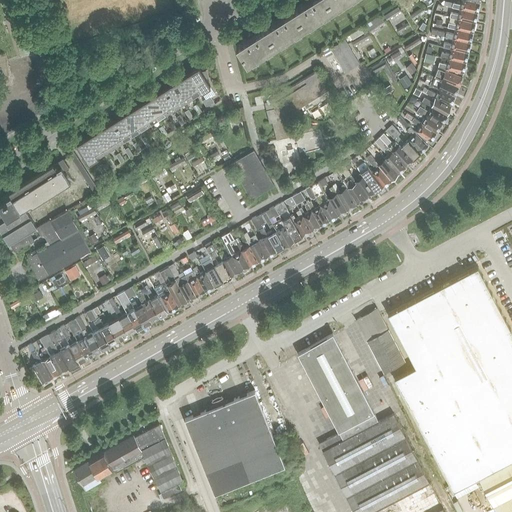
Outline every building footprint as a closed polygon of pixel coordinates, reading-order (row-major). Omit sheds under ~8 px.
[(305,2),(293,10),(304,27),(334,8),(329,0),(304,0),(305,2)] [(329,0),(334,8),(347,0),(329,0)] [(453,7),(461,8),(478,12),(480,2),(470,0),(456,0),(456,3),(454,3),(453,7)] [(401,10),(398,6),(384,15),(386,19),(401,10)] [(424,10),(421,7),(410,15),(412,19),(424,10)] [(475,22),(478,12),(461,8),(459,14),(451,12),(450,16),(451,17),(458,18),(475,22)] [(277,20),(264,28),(275,45),(304,27),(293,10),(282,17),(280,15),(276,18),(277,20)] [(381,19),(378,15),(365,24),(370,33),(385,23),(382,18),(381,19)] [(448,27),(456,28),(473,32),(475,22),(458,18),(451,17),(450,23),(449,22),(448,27)] [(407,23),(396,29),(399,33),(399,32),(400,34),(402,33),(401,31),(409,27),(407,23)] [(349,34),(352,39),(364,32),(361,27),(349,34)] [(247,63),(275,45),(264,28),(253,35),(252,33),(247,36),(248,38),(236,46),(247,63)] [(471,42),(473,32),(456,28),(455,34),(447,32),(446,36),(453,38),(471,42)] [(369,37),(367,33),(352,41),(354,45),(369,37)] [(437,36),(430,34),(428,43),(435,44),(437,36)] [(404,46),(407,50),(421,41),(420,40),(418,37),(404,46)] [(443,46),(451,48),(468,52),(471,42),(453,38),(452,44),(444,42),(443,46)] [(329,48),(344,72),(359,63),(344,39),(329,48)] [(332,53),(328,45),(321,49),(326,57),(332,53)] [(466,62),(468,52),(451,48),(449,54),(441,52),(441,56),(448,58),(466,62)] [(399,51),(391,55),(391,57),(393,60),(401,56),(399,51)] [(426,53),(424,61),(432,64),(434,55),(426,53)] [(415,56),(414,57),(411,54),(408,56),(414,64),(417,62),(415,59),(416,58),(415,56)] [(32,55),(10,61),(17,85),(13,87),(19,107),(45,99),(32,55)] [(438,67),(439,68),(443,69),(447,71),(448,68),(464,72),(466,62),(448,58),(447,64),(439,62),(438,67)] [(396,79),(385,59),(371,67),(374,72),(383,67),(392,81),(396,79)] [(404,69),(406,72),(407,70),(410,74),(414,71),(409,65),(405,68),(406,68),(404,69)] [(198,67),(189,73),(201,91),(210,86),(205,78),(207,78),(208,78),(206,70),(205,70),(201,71),(198,67)] [(462,76),(447,71),(443,69),(439,68),(436,76),(459,86),(462,76)] [(283,117),(290,113),(327,90),(316,71),(268,100),(266,97),(265,98),(268,102),(265,103),(267,108),(271,121),(275,139),(281,137),(281,138),(289,136),(283,117)] [(189,73),(181,78),(192,97),(201,91),(189,73)] [(424,82),(440,89),(456,96),(459,86),(436,76),(435,82),(426,78),(424,82)] [(181,78),(172,84),(184,102),(192,97),(181,78)] [(172,84),(163,89),(175,108),(184,102),(172,84)] [(392,90),(389,85),(382,90),(385,94),(392,90)] [(453,106),(456,96),(440,89),(438,94),(417,85),(415,88),(428,93),(435,97),(453,106)] [(0,89),(0,108),(17,104),(12,86),(0,89)] [(413,93),(418,96),(421,91),(415,88),(413,93)] [(163,89),(155,95),(166,113),(175,108),(163,89)] [(155,95),(146,100),(158,119),(166,113),(155,95)] [(214,104),(209,95),(202,100),(207,108),(214,104)] [(421,101),(434,107),(449,115),(453,106),(435,97),(434,99),(436,100),(436,103),(423,97),(421,101)] [(146,100),(138,105),(149,124),(158,119),(146,100)] [(202,111),(197,104),(193,106),(198,114),(202,111)] [(138,105),(129,111),(140,129),(149,124),(138,105)] [(443,124),(449,115),(434,107),(430,112),(419,106),(417,109),(443,124)] [(193,117),(188,109),(184,112),(189,119),(193,117)] [(425,118),(422,123),(437,132),(443,124),(417,109),(416,111),(425,118)] [(129,111),(120,116),(132,135),(140,129),(129,111)] [(437,132),(422,123),(407,113),(404,117),(419,127),(416,130),(431,141),(437,132)] [(184,122),(180,115),(176,117),(180,125),(184,122)] [(120,116),(112,122),(123,140),(132,135),(120,116)] [(413,135),(408,139),(421,152),(428,145),(407,123),(399,116),(396,119),(404,126),(413,135)] [(176,128),(171,120),(167,122),(172,130),(176,128)] [(112,122),(103,127),(115,146),(123,140),(112,122)] [(396,140),(401,146),(414,159),(421,152),(408,139),(404,143),(399,137),(397,135),(400,133),(392,124),(386,130),(396,140)] [(163,136),(167,133),(162,126),(159,128),(163,136)] [(103,127),(94,133),(106,151),(115,146),(103,127)] [(201,143),(211,136),(213,139),(215,137),(214,135),(219,132),(217,128),(199,139),(201,143)] [(158,139),(153,131),(150,133),(155,141),(158,139)] [(94,133),(86,138),(97,157),(106,151),(94,133)] [(379,137),(394,153),(406,167),(414,159),(401,146),(396,140),(392,144),(387,138),(383,134),(379,137)] [(150,144),(145,136),(141,139),(146,146),(150,144)] [(398,174),(406,167),(394,153),(379,137),(376,140),(391,156),(387,160),(398,174)] [(88,162),(97,157),(86,138),(77,144),(80,149),(77,150),(76,150),(81,157),(82,157),(81,156),(84,155),(88,162)] [(137,152),(141,150),(136,141),(132,144),(137,152)] [(132,155),(128,147),(124,150),(129,157),(132,155)] [(230,157),(226,150),(221,153),(225,160),(230,157)] [(208,155),(212,162),(216,160),(214,158),(216,157),(217,160),(219,159),(219,158),(221,157),(217,151),(208,155)] [(231,163),(251,198),(274,185),(254,151),(231,163)] [(124,160),(119,152),(115,155),(120,163),(124,160)] [(370,154),(380,167),(391,181),(398,174),(387,160),(383,164),(372,152),(370,154)] [(391,181),(380,167),(370,154),(367,157),(377,169),(372,172),(383,186),(391,181)] [(170,170),(182,164),(183,166),(187,164),(183,157),(168,165),(170,170)] [(26,209),(70,181),(64,171),(69,168),(62,158),(1,197),(4,201),(0,203),(0,207),(2,211),(0,212),(0,229),(9,243),(29,232),(37,228),(26,209)] [(115,166),(110,158),(106,160),(111,168),(115,166)] [(358,169),(361,172),(375,192),(383,186),(372,172),(365,161),(357,167),(358,169)] [(106,171),(101,164),(97,166),(102,174),(106,171)] [(154,179),(164,173),(162,169),(152,174),(152,175),(154,179)] [(366,198),(375,192),(361,172),(359,174),(362,179),(357,182),(366,198)] [(358,204),(366,198),(357,182),(352,176),(351,173),(343,179),(348,188),(358,203),(358,204)] [(147,179),(144,175),(134,181),(137,185),(147,179)] [(329,220),(338,215),(329,200),(324,202),(319,194),(324,191),(321,186),(318,182),(305,189),(309,197),(313,199),(316,197),(320,204),(329,220)] [(340,193),(338,194),(347,210),(356,205),(343,184),(341,185),(344,191),(340,193)] [(336,196),(329,200),(338,215),(347,210),(338,194),(333,186),(329,188),(333,194),(334,194),(336,196)] [(201,189),(187,198),(189,202),(203,193),(201,189)] [(295,204),(296,204),(305,199),(300,191),(291,196),(295,204)] [(295,204),(291,196),(284,200),(286,203),(293,205),(295,204)] [(306,201),(307,203),(320,225),(329,220),(320,204),(315,207),(311,201),(309,201),(308,199),(306,201)] [(294,241),(303,235),(294,220),(284,203),(283,201),(275,206),(279,214),(283,213),(286,219),(288,218),(290,222),(285,225),(294,241)] [(178,202),(170,206),(172,210),(180,205),(178,202)] [(311,230),(320,225),(307,203),(305,204),(306,206),(305,206),(307,210),(308,210),(309,212),(305,214),(301,208),(299,209),(311,230)] [(86,206),(77,211),(79,214),(77,216),(80,221),(96,212),(93,207),(88,210),(86,206)] [(266,210),(266,211),(270,218),(273,216),(274,217),(279,214),(275,206),(266,210)] [(299,217),(294,220),(303,235),(311,230),(299,209),(298,209),(299,210),(296,212),(299,217)] [(38,280),(43,277),(90,250),(78,229),(67,210),(37,228),(41,235),(43,234),(49,245),(36,252),(34,250),(30,252),(31,255),(26,258),(38,280)] [(276,250),(285,246),(276,230),(273,224),(266,211),(263,213),(273,232),(268,235),(276,250)] [(265,237),(259,240),(267,256),(276,250),(268,235),(263,227),(261,224),(265,222),(261,214),(251,219),(257,230),(259,229),(263,235),(264,235),(265,237)] [(102,222),(97,215),(94,217),(98,225),(102,222)] [(162,219),(159,215),(152,219),(155,223),(162,219)] [(203,225),(210,222),(212,225),(216,222),(213,216),(201,222),(203,225)] [(273,224),(276,230),(285,246),(294,241),(285,225),(281,218),(279,219),(278,217),(276,218),(278,221),(273,224)] [(137,230),(147,224),(145,219),(134,225),(137,230)] [(175,223),(170,225),(175,233),(179,230),(175,223)] [(142,232),(144,236),(154,230),(152,226),(142,232)] [(130,235),(127,230),(112,238),(115,243),(130,235)] [(220,236),(232,256),(240,271),(250,266),(241,250),(235,254),(230,244),(235,241),(229,231),(220,236)] [(9,243),(10,244),(14,250),(16,250),(34,240),(29,232),(9,243)] [(243,234),(247,241),(258,261),(267,256),(259,240),(255,234),(250,237),(246,232),(243,234)] [(92,243),(97,240),(93,234),(88,237),(92,243)] [(162,245),(157,237),(153,239),(158,248),(162,245)] [(241,250),(250,266),(258,261),(247,241),(244,242),(247,247),(245,248),(241,241),(240,242),(237,237),(235,238),(237,243),(241,250)] [(214,257),(211,252),(217,249),(212,241),(203,247),(209,255),(211,259),(214,257)] [(97,250),(100,255),(107,251),(104,246),(97,250)] [(140,250),(137,246),(130,251),(133,255),(140,250)] [(166,250),(164,246),(156,251),(158,254),(166,250)] [(232,276),(240,271),(232,256),(227,259),(223,252),(219,254),(223,261),(232,276)] [(201,264),(205,270),(214,286),(223,281),(214,265),(211,259),(209,255),(205,258),(202,254),(197,257),(201,264)] [(95,256),(82,263),(84,267),(97,259),(95,256)] [(223,281),(232,276),(223,261),(218,264),(214,257),(211,259),(214,265),(223,281)] [(75,266),(66,272),(70,279),(79,273),(75,266)] [(205,291),(214,286),(205,270),(201,273),(197,266),(193,269),(193,270),(205,291)] [(402,341),(406,349),(406,350),(411,358),(411,359),(415,367),(407,371),(395,377),(394,377),(395,378),(394,378),(394,379),(395,379),(399,387),(399,388),(399,387),(404,396),(403,396),(404,396),(408,405),(413,414),(418,423),(417,423),(418,423),(422,431),(422,432),(427,440),(426,440),(427,441),(431,449),(431,450),(432,449),(436,458),(441,467),(440,467),(441,467),(445,476),(453,490),(452,490),(453,490),(454,490),(454,491),(454,490),(466,484),(475,479),(478,478),(495,511),(511,511),(511,332),(510,329),(511,329),(510,329),(506,320),(505,320),(501,311),(496,303),(497,302),(496,302),(492,294),(492,293),(491,293),(487,285),(487,284),(487,285),(482,276),(483,276),(482,276),(478,267),(477,266),(477,267),(477,266),(476,266),(477,267),(468,271),(467,271),(468,271),(459,276),(450,281),(450,280),(450,281),(441,285),(433,290),(432,290),(424,295),(423,294),(423,295),(415,299),(414,299),(415,299),(406,304),(406,303),(405,304),(406,304),(397,308),(397,309),(388,313),(387,313),(388,314),(387,314),(388,314),(392,323),(393,323),(397,332),(402,341),(401,341),(402,341)] [(193,270),(184,275),(196,296),(205,291),(193,270)] [(169,311),(178,306),(169,291),(166,284),(158,271),(155,273),(161,284),(154,288),(158,295),(159,296),(161,295),(169,311)] [(175,279),(176,281),(187,301),(196,296),(184,275),(182,272),(177,275),(179,277),(175,279)] [(109,281),(105,274),(98,278),(102,285),(109,281)] [(166,284),(169,291),(178,306),(187,301),(176,281),(171,284),(170,282),(166,284)] [(143,287),(150,300),(159,317),(168,312),(159,296),(158,295),(152,298),(151,296),(153,296),(147,285),(143,287)] [(135,293),(131,287),(124,291),(128,298),(135,293)] [(30,295),(34,301),(42,296),(39,290),(31,295),(30,295)] [(142,304),(152,321),(159,317),(150,300),(145,302),(144,299),(145,299),(140,290),(136,292),(142,304)] [(126,313),(136,330),(144,326),(134,308),(132,304),(129,305),(132,310),(129,311),(125,304),(130,302),(124,291),(116,295),(126,313)] [(128,335),(136,330),(126,313),(122,315),(111,297),(108,299),(119,317),(128,335)] [(21,302),(19,299),(10,305),(12,308),(21,303),(21,302)] [(105,317),(109,323),(118,340),(128,335),(119,317),(108,299),(103,302),(108,312),(110,311),(115,319),(112,321),(109,315),(105,317)] [(152,321),(142,304),(134,308),(144,326),(152,321)] [(110,345),(118,340),(109,323),(103,326),(93,308),(91,309),(110,345)] [(405,362),(381,317),(377,308),(356,320),(384,374),(405,362)] [(49,317),(50,318),(57,314),(55,309),(47,313),(49,317)] [(98,329),(93,332),(103,349),(110,345),(91,309),(85,312),(90,320),(92,319),(96,326),(97,326),(98,329)] [(94,354),(103,349),(93,332),(88,335),(84,329),(86,328),(79,316),(75,318),(94,354)] [(67,323),(77,341),(87,358),(94,354),(75,318),(67,323)] [(28,328),(25,323),(19,326),(22,331),(28,328)] [(78,362),(87,358),(77,341),(73,343),(69,336),(70,335),(65,325),(59,328),(78,362)] [(59,328),(49,333),(68,368),(78,362),(59,328)] [(44,347),(59,373),(68,368),(49,333),(39,338),(44,347)] [(332,333),(298,353),(322,400),(338,431),(339,430),(340,432),(319,443),(322,450),(354,511),(371,511),(429,482),(393,413),(378,421),(374,414),(337,342),(332,333)] [(45,358),(41,360),(50,378),(59,373),(44,347),(40,349),(45,358)] [(31,352),(37,363),(32,365),(42,383),(50,378),(41,360),(41,361),(35,350),(31,352)] [(214,493),(215,493),(285,465),(255,390),(230,400),(228,399),(226,399),(224,399),(222,399),(221,397),(219,399),(216,401),(213,400),(214,402),(213,403),(211,405),(210,407),(209,408),(184,418),(214,493)] [(133,435),(124,441),(104,452),(114,468),(115,471),(116,472),(124,467),(125,468),(126,467),(126,466),(139,459),(140,458),(143,456),(161,491),(182,480),(159,424),(134,437),(133,435)] [(114,468),(104,452),(88,461),(74,470),(85,490),(100,481),(98,477),(113,468),(115,472),(116,472),(115,471),(114,468)] [(181,490),(178,484),(160,493),(163,499),(181,490)] [(145,511),(140,502),(120,511),(145,511)]
